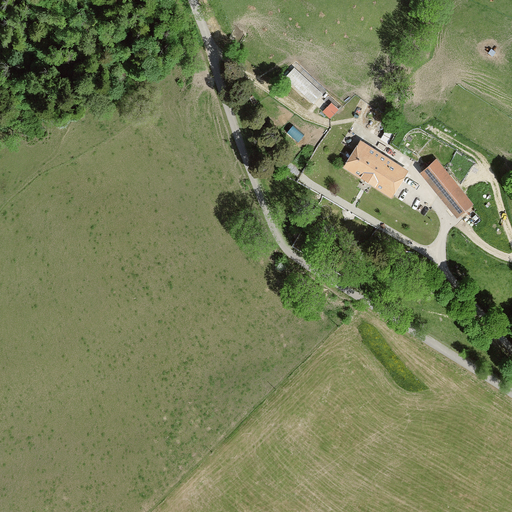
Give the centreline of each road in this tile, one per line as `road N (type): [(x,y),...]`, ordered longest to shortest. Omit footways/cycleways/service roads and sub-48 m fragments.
road 1 (unclassified): [(193,0),(234,128),(285,247),(511,393)]
road 2 (track): [(209,48),(306,115),(328,123),(357,119)]
